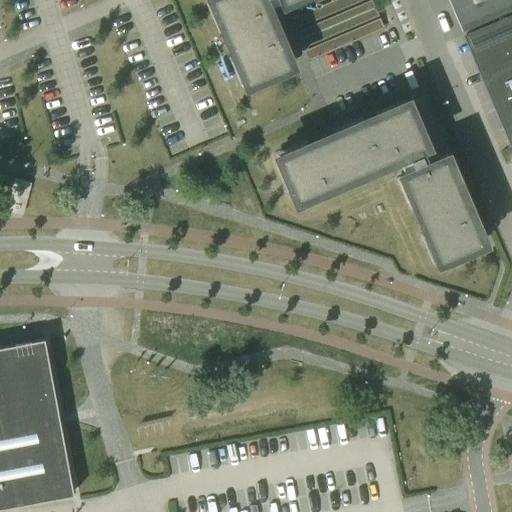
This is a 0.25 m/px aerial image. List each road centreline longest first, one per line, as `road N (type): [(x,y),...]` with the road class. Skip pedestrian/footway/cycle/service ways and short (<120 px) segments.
road 1 (tertiary): [(505,347),(281,273),(141,250),(0,245)]
road 2 (tertiary): [(0,278),(206,290),(340,318),(499,370)]
road 3 (residential): [(511,231),(412,0)]
